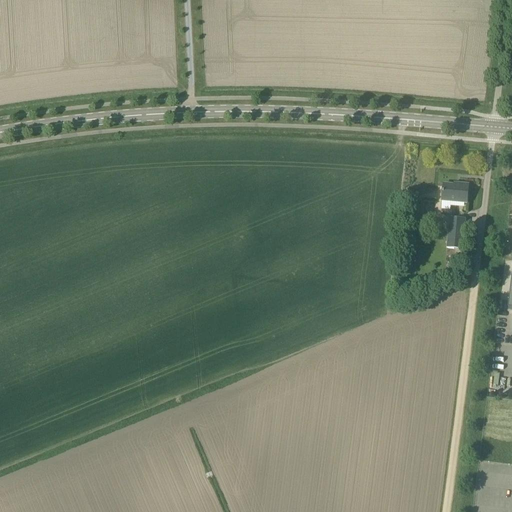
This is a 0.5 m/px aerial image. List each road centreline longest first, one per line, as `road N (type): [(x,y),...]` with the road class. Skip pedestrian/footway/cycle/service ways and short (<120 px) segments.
road 1 (secondary): [(0,132),(279,111),(493,127)]
road 2 (unclassified): [(445,511),(493,127)]
road 3 (unclassified): [(509,0),(493,127)]
